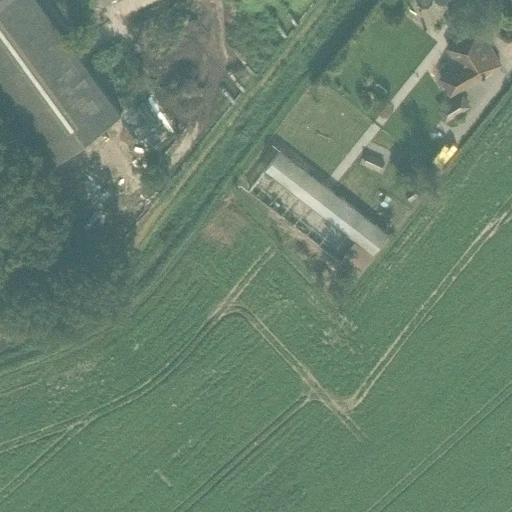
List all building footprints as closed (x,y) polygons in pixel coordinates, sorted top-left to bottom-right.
[(122,111),(39,0),(0,0),(0,95),(50,164),(122,111)] [(439,77),(450,95),(500,65),(478,28),(452,44),(463,63),(439,77)] [(130,128),(165,100),(157,90),(122,118),(130,128)] [(461,95),(439,108),(446,119),(468,106),(461,95)] [(358,274),(388,232),(280,149),(248,191),(358,274)] [(369,155),(364,164),(379,171),(383,161),(369,155)] [(432,161),(426,168),(433,174),(439,168),(432,161)] [(413,188),(406,193),(411,201),(419,196),(413,188)]
